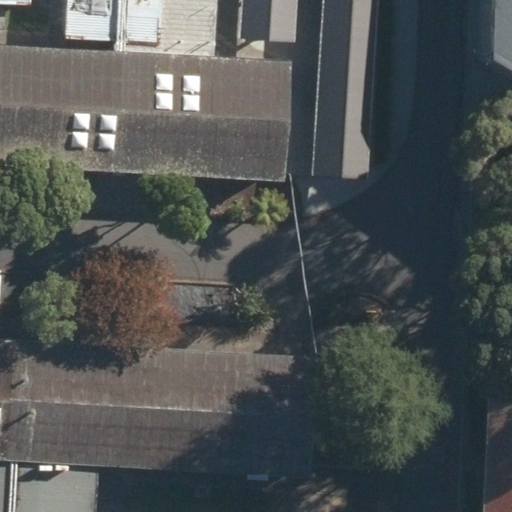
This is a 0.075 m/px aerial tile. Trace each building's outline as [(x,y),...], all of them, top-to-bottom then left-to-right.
[(0,173),(286,187),(292,62),(217,59),(220,0),(67,0),(66,42),(116,45),(115,56),(0,50),(0,173)] [(0,0),(0,8),(31,9),(31,0),(0,0)] [(511,0),(493,0),(492,55),(511,66),(511,0)] [(96,511),(99,471),(311,482),(317,363),(0,344),(0,511),(96,511)] [(511,511),(511,429),(479,428),(475,511),(511,511)]
